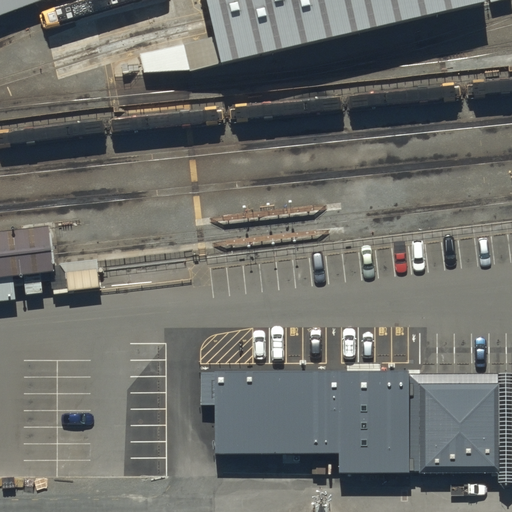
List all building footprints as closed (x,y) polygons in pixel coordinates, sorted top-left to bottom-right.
[(208,0),(213,22),(223,65),(484,3),(483,0),(208,0)] [(0,50),(5,49),(6,51),(15,47),(14,45),(76,17),(71,6),(0,36),(0,50)] [(80,63),(94,59),(95,61),(104,58),(104,56),(170,38),(167,26),(78,50),(77,47),(65,50),(66,54),(65,54),(68,66),(69,65),(70,69),(81,66),(80,63)] [(51,231),(0,236),(0,280),(56,274),(53,251),(51,231)] [(182,345),(182,385),(261,385),(261,344),(182,345)] [(290,350),(290,370),(336,371),(337,458),(355,458),(355,403),(359,403),(360,475),(409,475),(409,473),(420,472),(420,475),(498,474),(498,484),(511,484),(511,375),(409,376),(409,392),(405,392),(405,386),(402,386),(402,348),(359,349),(359,387),(370,387),(370,392),(360,392),(360,395),(353,396),(353,352),(346,353),(346,349),(290,350)] [(206,410),(190,409),(190,490),(206,490),(206,410)]
